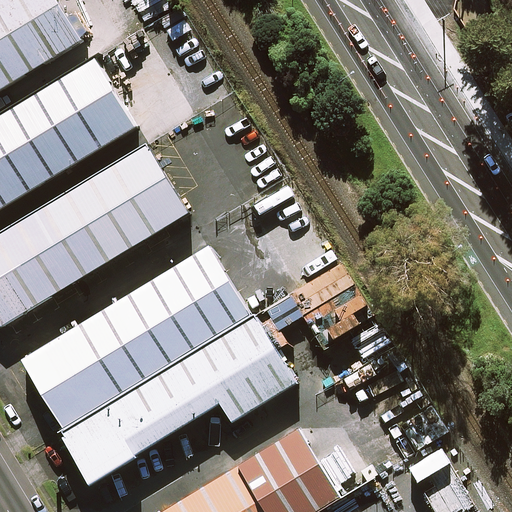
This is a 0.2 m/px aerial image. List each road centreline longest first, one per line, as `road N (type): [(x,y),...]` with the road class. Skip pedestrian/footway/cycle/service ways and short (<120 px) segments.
road 1 (secondary): [(511,295),(325,0)]
road 2 (secondary): [(379,0),(511,208)]
